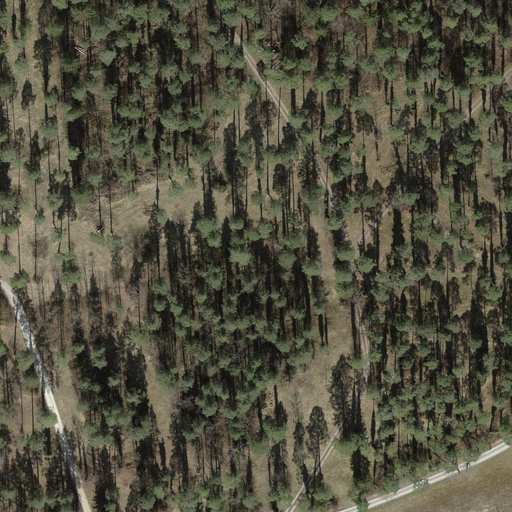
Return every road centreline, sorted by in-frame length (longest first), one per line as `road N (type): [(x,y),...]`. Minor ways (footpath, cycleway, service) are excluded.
road 1 (track): [(289,511),(355,402),(365,365),(334,209),(217,0)]
road 2 (track): [(85,511),(0,259)]
road 3 (track): [(349,258),(420,160),(511,66)]
road 4 (track): [(511,437),(343,511)]
